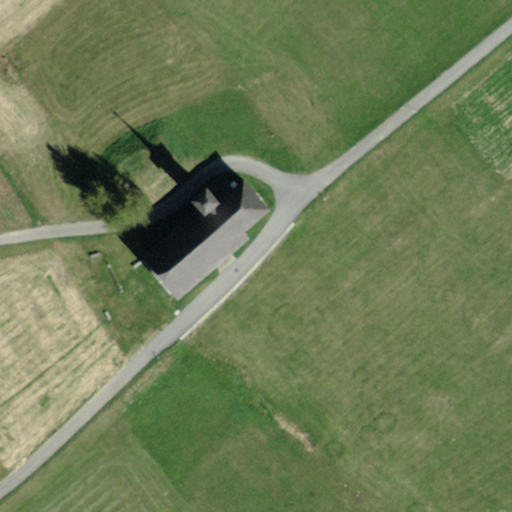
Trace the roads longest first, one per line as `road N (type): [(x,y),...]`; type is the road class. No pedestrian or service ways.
road 1 (unclassified): [(0,491),(248,261),(304,195),(511,22)]
road 2 (track): [(304,195),(243,162),(218,162),(154,218),(0,239)]
